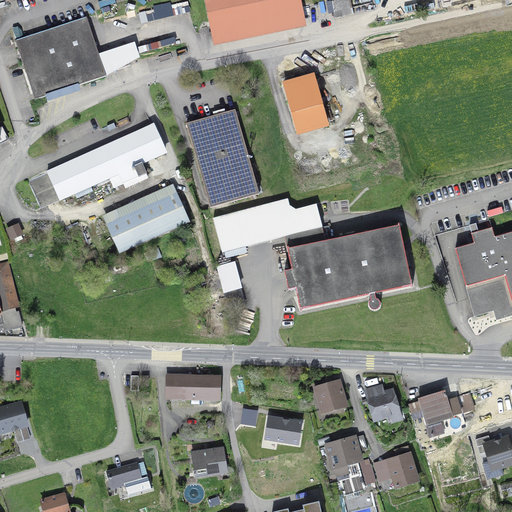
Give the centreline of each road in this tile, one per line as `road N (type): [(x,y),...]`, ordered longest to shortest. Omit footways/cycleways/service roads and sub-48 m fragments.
road 1 (residential): [(511,2),(121,88),(31,139),(0,177)]
road 2 (tertiary): [(511,367),(112,351)]
road 3 (residential): [(0,484),(126,446),(112,351)]
road 4 (unknown): [(477,340),(454,308),(433,209),(511,185)]
road 5 (unknown): [(233,356),(230,432),(247,478),(264,500),(308,501)]
